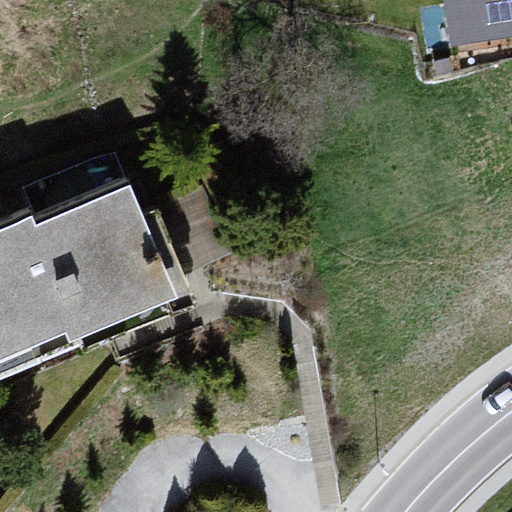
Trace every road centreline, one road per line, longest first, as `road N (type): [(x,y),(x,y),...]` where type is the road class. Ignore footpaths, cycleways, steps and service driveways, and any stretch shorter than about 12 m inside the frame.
road 1 (unknown): [(343,511),(318,424),(309,325),(262,300),(206,294)]
road 2 (secondary): [(405,511),(511,410)]
